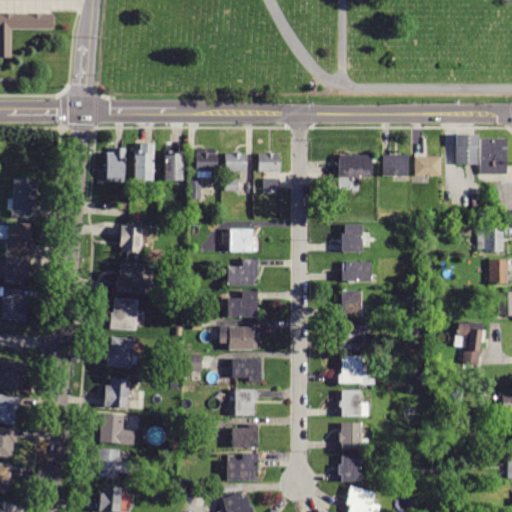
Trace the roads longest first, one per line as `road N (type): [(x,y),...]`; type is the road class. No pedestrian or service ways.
road 1 (residential): [(48,511),(84,114)]
road 2 (residential): [(299,483),(300,114)]
road 3 (tertiary): [(511,114),(173,114)]
